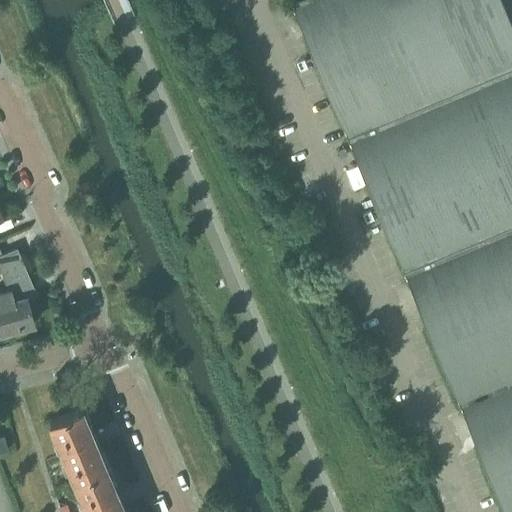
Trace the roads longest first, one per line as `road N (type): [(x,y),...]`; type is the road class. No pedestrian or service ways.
road 1 (residential): [(107,342),(0,98)]
road 2 (residential): [(182,511),(107,342)]
